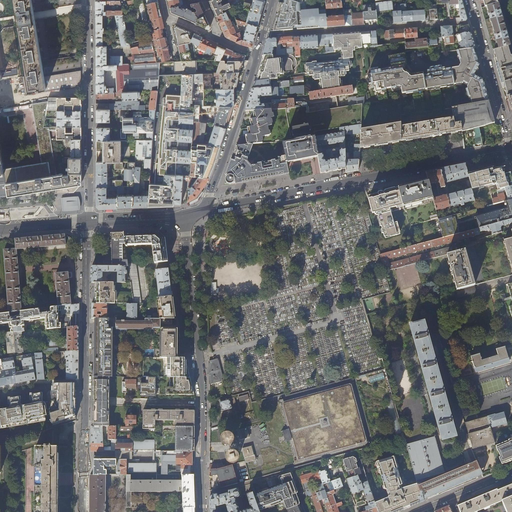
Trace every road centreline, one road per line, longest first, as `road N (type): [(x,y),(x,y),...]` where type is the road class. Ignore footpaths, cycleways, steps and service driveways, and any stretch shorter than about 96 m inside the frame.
road 1 (secondary): [(511,149),(207,208)]
road 2 (residential): [(203,511),(202,389),(183,215)]
road 3 (residential): [(88,220),(83,511)]
road 4 (residential): [(272,0),(207,208)]
road 5 (tertiary): [(469,0),(511,149)]
road 6 (residential): [(88,123),(88,0)]
